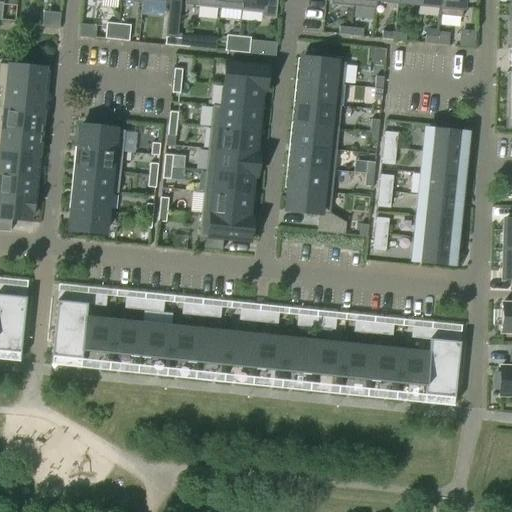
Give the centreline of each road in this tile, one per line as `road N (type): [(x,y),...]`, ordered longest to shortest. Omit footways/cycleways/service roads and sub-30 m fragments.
road 1 (residential): [(478,293),(486,0)]
road 2 (residential): [(262,270),(291,0)]
road 3 (residential): [(46,248),(71,0)]
road 4 (residential): [(262,270),(478,293)]
road 5 (residential): [(46,248),(262,270)]
